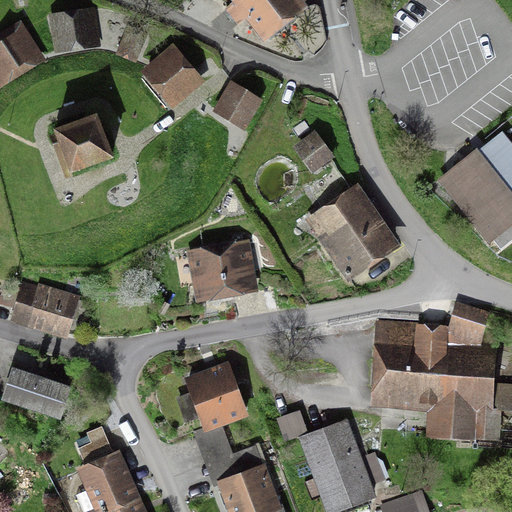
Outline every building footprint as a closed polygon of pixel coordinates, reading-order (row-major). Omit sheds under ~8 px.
[(298,8),(292,0),(234,0),(236,2),(226,10),(238,24),(248,16),(263,36),(298,8)] [(55,16),(60,46),(95,41),(90,11),(55,16)] [(0,77),(33,57),(14,26),(0,35),(0,77)] [(141,39),(126,33),(123,42),(119,52),(133,57),(137,48),(138,48),(141,39)] [(197,82),(175,54),(150,74),(172,101),(197,82)] [(197,70),(203,78),(215,69),(209,61),(197,70)] [(259,100),(233,83),(215,110),(242,127),(259,100)] [(109,157),(94,116),(53,131),(68,172),(109,157)] [(311,170),(327,158),(312,138),(296,149),(311,170)] [(488,241),(511,221),(511,199),(475,153),(453,171),(448,175),(440,181),(488,241)] [(321,241),(346,278),(390,249),(352,193),(319,216),(319,217),(324,214),(336,230),(321,241)] [(248,283),(249,291),(251,291),(242,244),(190,253),(199,300),(232,294),(231,286),(248,283)] [(17,309),(14,320),(62,335),(69,308),(74,310),(76,300),(54,294),(52,297),(23,289),(23,291),(12,288),(7,306),(17,309)] [(490,385),(492,354),(384,346),(381,394),(474,401),(472,435),(497,437),(500,396),(489,395),(490,385)] [(216,371),(195,379),(186,382),(191,395),(199,416),(204,429),(217,424),(243,414),(226,367),(216,371)] [(58,418),(68,389),(11,371),(1,399),(58,418)] [(342,421),(300,437),(328,511),(370,496),(342,421)] [(91,444),(78,450),(83,463),(110,452),(104,438),(99,428),(86,434),(91,444)] [(112,458),(86,470),(82,471),(90,489),(75,496),(81,511),(85,511),(97,507),(99,511),(101,511),(132,499),(127,488),(114,457),(112,458)] [(220,484),(230,511),(265,511),(275,509),(274,508),(260,469),(248,474),(220,484)] [(137,511),(136,508),(132,499),(101,511),(137,511)]
